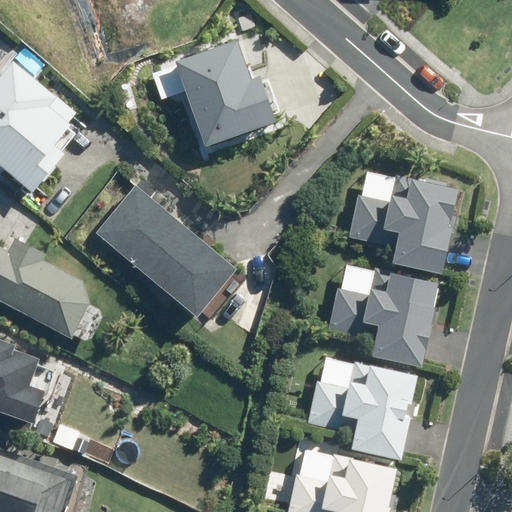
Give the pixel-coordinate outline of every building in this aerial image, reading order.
[(188,85),(207,142),(279,118),(262,67),(253,71),(240,33),(178,55),(180,60),(152,69),(161,94),(188,85)] [(0,158),(38,188),(71,147),(63,141),(85,114),(14,58),(0,75),(0,158)] [(390,178),(362,171),(357,195),(354,194),(345,237),(386,246),(383,261),(432,272),(442,227),(439,226),(447,187),(441,186),(442,182),(417,176),(416,180),(391,175),(390,178)] [(133,186),(90,234),(190,322),(233,274),(133,186)] [(0,294),(85,336),(102,301),(94,279),(52,257),(56,251),(22,235),(15,249),(0,242),(0,294)] [(423,308),(427,282),(384,274),(385,270),(371,267),(370,271),(340,266),(336,289),(333,289),(325,330),(368,338),(365,356),(415,365),(426,308),(423,308)] [(0,413),(24,422),(36,390),(22,385),(32,358),(7,349),(8,344),(0,341),(0,413)] [(349,363),(321,358),(316,382),(312,381),(303,423),(348,432),(344,449),(393,459),(402,416),(395,415),(398,402),(402,403),(408,374),(361,364),(361,362),(349,360),(349,363)] [(0,511),(14,511),(16,507),(31,511),(71,511),(83,476),(0,447),(0,511)] [(328,456),(300,451),(295,475),(291,474),(283,511),(379,511),(388,468),(340,458),(340,456),(328,454),(328,456)]
